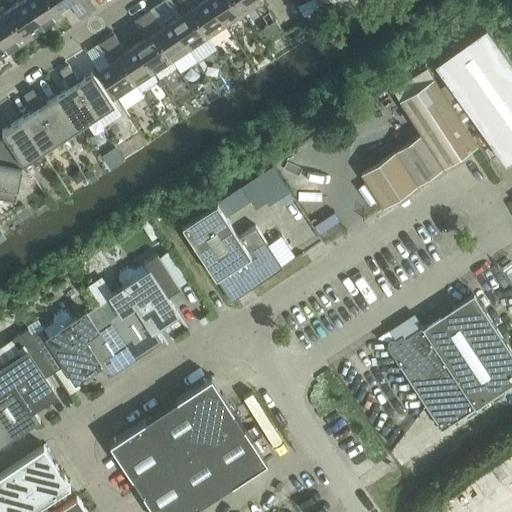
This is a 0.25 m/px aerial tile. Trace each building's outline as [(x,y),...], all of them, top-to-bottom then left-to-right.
[(27,0),(20,0),(7,8),(28,39),(46,27),(27,0)] [(27,0),(46,27),(65,15),(60,7),(59,8),(53,0),(27,0)] [(88,13),(79,0),(72,5),(80,18),(88,13)] [(91,0),(79,0),(88,13),(96,7),(91,0)] [(172,0),(181,13),(171,20),(190,48),(208,37),(189,8),(184,0),(172,0)] [(184,0),(189,8),(208,37),(226,25),(210,0),(201,0),(197,2),(195,0),(184,0)] [(210,0),(226,25),(244,13),(236,0),(210,0)] [(262,0),(236,0),(244,13),(263,0),(262,0)] [(7,8),(0,13),(0,36),(10,51),(28,39),(7,8)] [(151,27),(153,31),(172,60),(190,48),(171,20),(161,26),(151,10),(143,15),(151,27)] [(151,27),(143,15),(135,20),(143,33),(151,27)] [(268,36),(281,28),(276,19),(263,28),(268,36)] [(506,162),(511,157),(511,63),(486,27),(435,63),(506,162)] [(153,31),(135,43),(154,72),(172,60),(153,31)] [(115,33),(107,39),(115,51),(123,46),(115,33)] [(0,57),(10,51),(0,36),(0,57)] [(98,44),(109,60),(98,68),(117,96),(136,84),(117,55),(115,51),(107,39),(98,44)] [(135,43),(117,55),(136,84),(154,72),(135,43)] [(69,64),(64,67),(60,70),(65,78),(74,72),(69,64)] [(94,71),(80,80),(75,83),(96,115),(115,103),(94,71)] [(70,86),(57,95),(78,127),(96,115),(75,83),(80,80),(74,72),(65,78),(70,86)] [(400,99),(422,132),(444,166),(477,144),(433,77),(400,99)] [(33,88),(28,91),(24,94),(29,102),(38,96),(33,88)] [(43,104),(39,107),(60,139),(78,127),(57,95),(43,104)] [(34,110),(21,119),(42,151),(60,139),(39,107),(43,104),(38,96),(29,102),(34,110)] [(2,131),(6,137),(16,152),(17,152),(24,163),(42,151),(21,119),(2,131)] [(422,132),(395,150),(417,183),(444,166),(422,132)] [(0,141),(0,148),(16,152),(6,137),(0,141)] [(17,152),(16,152),(0,148),(0,197),(16,201),(23,163),(24,163),(17,152)] [(417,183),(395,150),(361,171),(383,205),(417,183)] [(272,165),(242,185),(251,200),(255,206),(266,199),(268,203),(278,196),(282,202),(292,195),(274,167),(272,165)] [(91,168),(84,173),(90,182),(97,177),(91,168)] [(242,185),(230,193),(240,207),(251,200),(242,185)] [(217,203),(183,225),(232,300),(283,266),(256,225),(239,236),(217,203)] [(148,218),(141,223),(146,231),(154,226),(148,218)] [(122,309),(109,318),(135,358),(163,340),(154,327),(177,311),(167,296),(180,288),(157,253),(134,269),(131,266),(127,267),(121,271),(119,275),(120,278),(124,286),(112,294),(122,309)] [(397,339),(396,339),(394,339),(392,339),(391,339),(389,340),(389,341),(388,342),(388,343),(388,345),(388,346),(389,348),(441,428),(511,381),(511,350),(474,292),(405,337),(408,340),(401,345),(398,341),(397,339)] [(44,327),(33,334),(32,334),(55,370),(66,363),(76,378),(99,363),(100,362),(82,336),(96,327),(96,326),(86,311),(73,319),(68,312),(65,309),(61,310),(55,314),(53,318),(54,321),(44,328),(44,327)] [(208,320),(204,315),(199,318),(202,324),(208,320)] [(109,318),(96,326),(96,327),(82,336),(100,362),(99,363),(108,376),(135,358),(109,318)] [(0,417),(13,438),(40,420),(32,407),(55,391),(45,376),(55,370),(32,334),(33,334),(29,328),(12,339),(18,348),(23,345),(27,350),(0,367),(0,417)] [(143,493),(155,511),(188,511),(200,504),(233,483),(267,460),(245,426),(234,410),(212,375),(177,398),(144,420),(144,419),(110,442),(132,476),(133,476),(143,493)] [(0,446),(13,438),(0,417),(0,446)] [(0,511),(29,511),(71,485),(44,444),(0,472),(0,511)] [(88,511),(77,495),(50,511),(88,511)]
